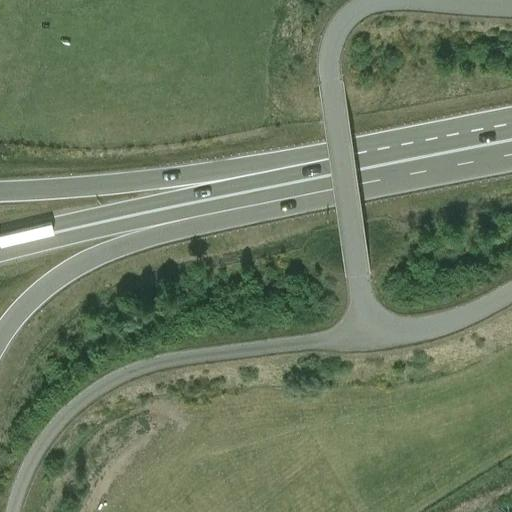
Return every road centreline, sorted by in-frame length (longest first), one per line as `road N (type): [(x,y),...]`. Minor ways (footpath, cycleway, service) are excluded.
road 1 (unclassified): [(363,0),(335,27),(329,78),(369,325),(452,312),(511,289)]
road 2 (trunk): [(0,344),(38,293),(97,259),(401,175)]
road 3 (trunk): [(0,258),(401,175)]
road 4 (trunk): [(311,173),(0,240)]
road 5 (trunk): [(311,173),(0,192)]
road 6 (trunk): [(511,132),(311,173)]
